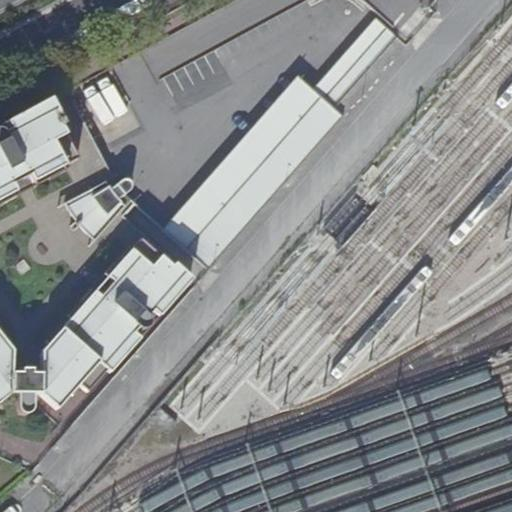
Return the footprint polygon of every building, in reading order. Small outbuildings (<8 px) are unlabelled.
[(353,0),(356,1),(393,33),(394,33),(409,43),(430,20),(407,0),(243,0),(241,1),(142,54),(158,84),(317,0),(353,0)] [(373,23),(371,25),(384,36),(385,34),(373,23)] [(394,41),(385,34),(384,36),(371,25),(310,94),(331,113),(342,100),(394,41)] [(393,33),(407,45),(409,43),(394,33),(393,33)] [(341,121),(331,113),(310,94),(295,80),(160,234),(207,275),(341,121)] [(0,404),(8,398),(15,399),(15,413),(16,416),(17,418),(20,420),(23,420),(25,420),(27,419),(30,416),(30,414),(30,410),(31,399),(37,399),(55,414),(76,389),(84,397),(123,353),(126,355),(137,343),(131,338),(136,333),(140,334),(143,334),(145,332),(147,330),(148,328),(147,324),(145,322),(151,316),(157,321),(169,308),(165,305),(168,302),(188,280),(134,231),(121,220),(133,208),(128,204),(123,210),(110,198),(102,186),(110,181),(64,96),(45,106),(47,109),(21,123),(19,119),(4,128),(8,134),(2,138),(1,136),(0,135),(0,404)] [(314,199),(324,208),(355,173),(345,163),(314,199)] [(123,210),(128,204),(123,199),(117,194),(114,188),(110,181),(102,186),(110,198),(123,210)] [(118,185),(114,188),(117,194),(123,199),(125,197),(128,195),(130,192),(129,190),(129,187),(128,185),(126,184),(124,183),(123,183),(121,183),(118,185)] [(149,416),(166,432),(174,422),(157,407),(149,416)]
